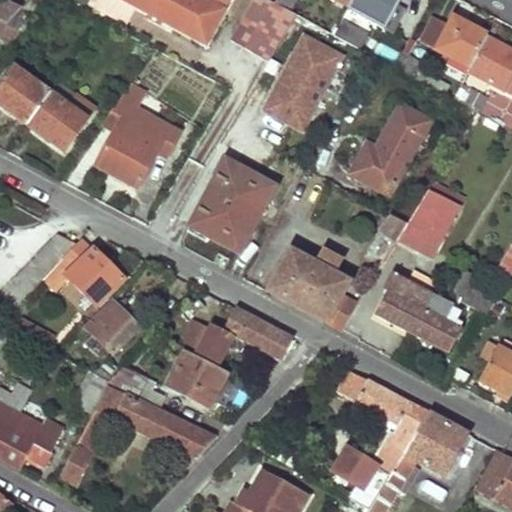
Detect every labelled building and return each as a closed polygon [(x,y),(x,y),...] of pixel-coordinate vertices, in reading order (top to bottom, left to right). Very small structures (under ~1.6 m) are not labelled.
[(0,21),(5,24),(19,10),(1,0),(0,1),(0,21)] [(119,0),(203,47),(222,13),(198,0),(119,0)] [(274,3),(267,0),(257,0),(235,41),(270,60),(295,15),(289,12),(274,3)] [(275,0),(274,3),(289,12),(295,0),(275,0)] [(331,0),(349,9),(353,0),(331,0)] [(391,18),(400,0),(353,0),(349,9),(347,12),(393,37),(401,23),(391,18)] [(446,29),(433,52),(450,61),(465,69),(470,71),(487,38),(451,19),(446,29)] [(433,52),(446,29),(429,20),(416,43),(433,52)] [(18,31),(5,24),(0,21),(0,44),(7,48),(18,31)] [(341,22),(334,37),(359,49),(367,35),(341,22)] [(511,51),(487,38),(470,71),(467,76),(511,99),(511,51)] [(300,39),(262,113),(300,132),(339,58),(300,39)] [(418,74),(422,66),(401,55),(394,68),(419,82),(423,76),(418,74)] [(465,69),(450,61),(446,68),(461,76),(465,69)] [(12,68),(0,82),(0,109),(25,127),(48,94),(12,68)] [(446,89),(423,76),(419,82),(443,94),(446,89)] [(462,86),(454,101),(480,114),(488,100),(462,86)] [(101,125),(113,130),(93,167),(137,190),(155,153),(167,159),(179,137),(129,109),(139,96),(128,88),(101,125)] [(63,153),(87,121),(95,111),(76,95),(67,108),(48,94),(25,127),(63,153)] [(431,124),(400,107),(376,150),(366,145),(350,174),(390,197),(431,124)] [(224,163),(188,229),(241,258),(275,189),(224,163)] [(434,261),(457,207),(428,194),(408,227),(399,242),(397,244),(434,261)] [(408,227),(389,216),(381,233),(399,242),(408,227)] [(387,260),(397,244),(399,242),(381,233),(371,252),(387,260)] [(0,292),(0,322),(1,323),(10,312),(52,267),(60,258),(74,243),(56,234),(0,292)] [(74,243),(60,258),(71,269),(63,277),(96,308),(122,280),(90,248),(89,250),(78,238),(74,243)] [(511,245),(495,274),(509,282),(511,276),(511,245)] [(322,252),(314,266),(333,276),(341,262),(322,252)] [(314,266),(291,253),(268,294),(293,308),(342,335),(358,306),(341,296),(348,284),(333,276),(314,266)] [(60,258),(52,267),(63,277),(71,269),(60,258)] [(461,274),(449,297),(488,317),(500,295),(461,274)] [(414,276),(408,287),(429,299),(435,287),(414,276)] [(408,287),(395,280),(385,299),(389,302),(379,320),(408,336),(429,299),(408,287)] [(408,336),(447,357),(467,319),(429,299),(408,336)] [(112,302),(86,329),(95,338),(86,347),(100,360),(109,351),(112,355),(139,327),(112,302)] [(280,361),(293,341),(235,310),(223,331),(211,325),(209,329),(193,321),(178,349),(183,352),(215,368),(234,337),(280,361)] [(10,312),(1,323),(39,344),(46,332),(10,312)] [(39,344),(1,323),(0,322),(0,354),(10,360),(17,345),(44,359),(49,349),(39,344)] [(489,343),(481,359),(489,363),(497,347),(489,343)] [(478,382),(509,399),(511,393),(511,355),(497,347),(489,363),(478,382)] [(183,352),(165,390),(167,391),(206,410),(225,373),(215,368),(183,352)] [(108,382),(108,383),(138,398),(147,381),(121,368),(108,382)] [(425,414),(341,369),(329,392),(391,424),(387,432),(383,430),(366,462),(341,449),(328,473),(352,486),(345,499),(366,509),(425,414)] [(86,371),(70,399),(93,411),(95,407),(108,383),(86,371)] [(147,381),(138,398),(158,408),(167,391),(165,390),(147,381)] [(108,386),(96,408),(111,416),(194,457),(213,438),(108,386)] [(0,443),(16,414),(24,400),(0,387),(0,443)] [(93,411),(73,448),(89,455),(111,416),(96,408),(95,407),(93,411)] [(16,414),(0,443),(0,460),(19,470),(25,458),(43,467),(61,432),(43,422),(40,427),(16,414)] [(364,511),(385,511),(405,482),(402,481),(413,462),(442,478),(465,436),(456,431),(425,414),(366,509),(364,511)] [(89,455),(73,448),(58,477),(73,484),(89,455)] [(511,511),(511,460),(497,452),(474,493),(510,511),(511,511)] [(227,503),(222,511),(294,511),(303,495),(257,470),(245,493),(240,490),(231,505),(227,503)] [(420,483),(415,494),(438,505),(443,494),(420,483)] [(0,511),(9,511),(13,507),(0,496),(0,511)]
